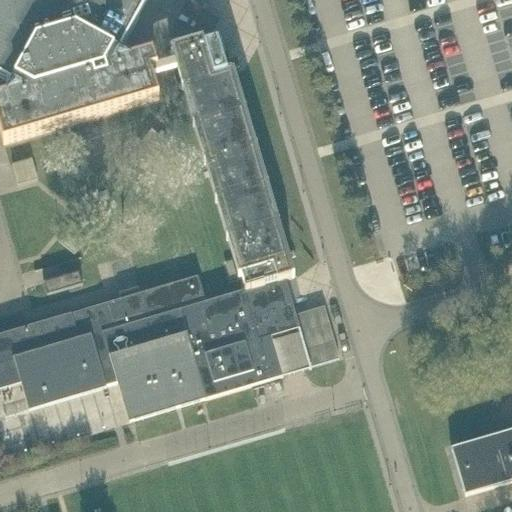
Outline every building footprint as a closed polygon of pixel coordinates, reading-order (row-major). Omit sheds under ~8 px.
[(66,0),(86,0),(132,25),(127,0),(0,0),(0,88),(10,94),(13,88),(0,80),(0,43),(16,15),(66,0)] [(66,0),(16,15),(0,43),(0,80),(13,88),(7,100),(0,101),(0,130),(5,147),(160,101),(152,74),(159,72),(154,56),(132,63),(131,62),(130,61),(130,60),(130,59),(130,58),(129,57),(128,56),(127,56),(126,56),(125,56),(124,57),(123,58),(121,57),(116,54),(132,25),(86,0),(66,0)] [(312,371),(312,369),(296,317),(295,312),(293,306),(288,307),(281,284),(286,283),(293,280),(295,279),(291,263),(289,264),(278,227),(280,227),(280,226),(278,226),(267,189),(269,189),(268,188),(267,188),(256,151),(257,151),(257,150),(255,150),(244,114),(246,113),(246,112),(244,112),(233,76),(235,75),(235,74),(234,74),(233,73),(230,74),(229,72),(234,71),(239,69),(239,60),(234,61),(230,63),(226,64),(226,62),(223,52),(220,42),(218,43),(218,44),(206,47),(204,42),(168,52),(177,84),(179,90),(182,89),(183,89),(183,90),(185,90),(196,127),(194,127),(194,128),(196,128),(207,165),(205,165),(206,166),(207,166),(218,202),(216,203),(217,204),(219,204),(229,240),(228,241),(228,242),(230,242),(241,278),(239,279),(239,280),(242,279),(246,292),(243,293),(206,304),(199,279),(140,296),(139,290),(120,295),(122,301),(37,326),(27,329),(0,337),(0,367),(15,363),(22,386),(30,413),(107,390),(107,388),(118,385),(130,425),(131,424),(131,423),(133,423),(135,422),(177,410),(179,410),(181,409),(200,404),(203,403),(206,402),(280,380),(283,379),(283,378),(270,381),(259,343),(278,338),(298,332),(304,352),(299,353),(300,354),(305,352),(310,370),(305,372),(305,373),(312,371)] [(152,129),(156,133),(166,121),(162,117),(152,129)] [(152,132),(138,148),(154,161),(167,145),(152,132)] [(32,161),(13,167),(19,187),(38,181),(32,161)] [(73,227),(59,243),(75,256),(88,240),(73,227)] [(64,264),(80,274),(85,272),(83,266),(81,259),(64,264)] [(80,274),(44,284),(48,297),(83,286),(80,274)] [(281,284),(288,307),(293,306),(286,283),(281,284)] [(325,309),(296,317),(312,369),(340,361),(337,351),(331,331),(325,309)] [(283,378),(283,379),(289,378),(305,373),(305,372),(310,370),(305,352),(300,354),(299,353),(304,352),(298,332),(278,338),(259,343),(270,381),(283,378)] [(0,392),(22,386),(15,363),(0,367),(0,392)] [(511,433),(500,437),(452,451),(466,498),(511,484),(511,433)] [(206,483),(185,490),(191,511),(393,511),(391,504),(382,508),(375,480),(360,484),(348,443),(323,450),(330,472),(272,489),(265,465),(254,469),(251,457),(239,460),(236,449),(200,460),(206,483)]
